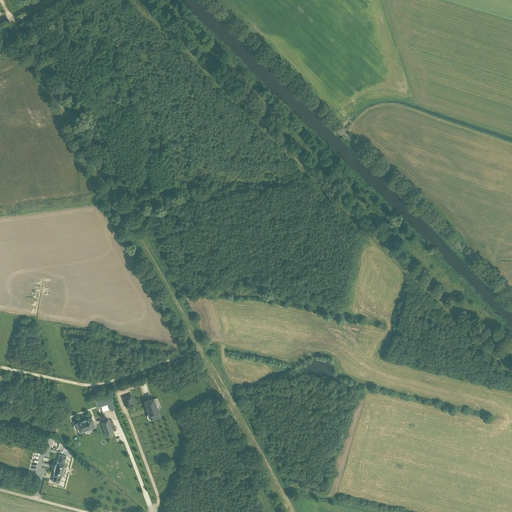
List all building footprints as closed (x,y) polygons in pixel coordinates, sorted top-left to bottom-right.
[(127,403),(128,407),(134,404),(132,398),(130,399),(129,395),(123,398),(125,404),(127,403)] [(97,408),(106,405),(103,396),(94,399),(97,408)] [(156,417),(159,416),(155,405),(158,404),(157,399),(152,401),(151,399),(145,402),(149,413),(148,414),(147,415),(147,416),(147,417),(148,418),(148,419),(149,419),(150,419),(150,420),(151,420),(152,419),(156,418),(156,417)] [(78,428),(80,432),(85,430),(90,428),(89,428),(95,426),(91,418),(86,419),(81,420),(82,421),(76,423),(77,424),(74,425),(75,429),(78,428)] [(102,423),(107,435),(113,433),(108,421),(102,423)] [(64,446),(63,452),(72,455),(72,453),(64,446)] [(54,475),(52,481),(59,483),(61,477),(62,477),(63,472),(65,473),(66,468),(64,467),(65,463),(66,456),(59,454),(58,461),(57,461),(56,465),(55,465),(53,470),(54,470),(53,475),(54,475)]
